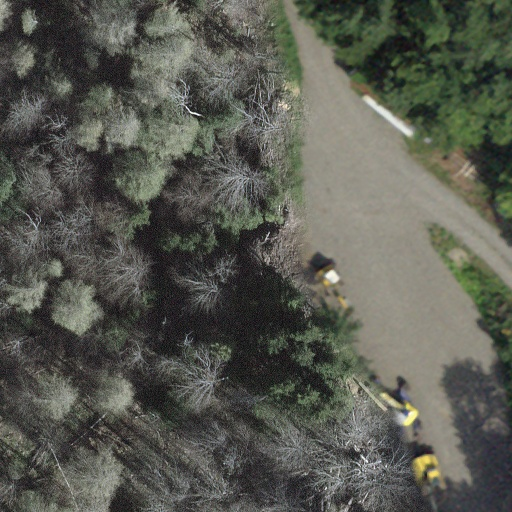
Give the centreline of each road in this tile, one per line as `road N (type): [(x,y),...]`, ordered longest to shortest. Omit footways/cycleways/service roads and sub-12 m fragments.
road 1 (track): [(284,0),(350,228),(475,401),(491,511)]
road 2 (track): [(511,335),(324,117)]
